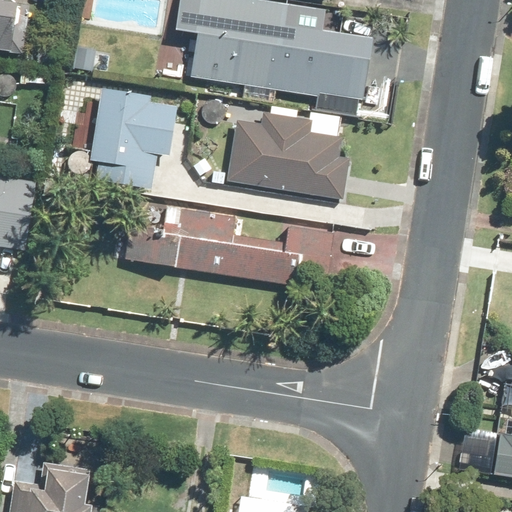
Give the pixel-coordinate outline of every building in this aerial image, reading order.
[(0,0),(0,48),(21,52),(29,3),(6,0),(0,0)] [(370,41),(284,29),(287,6),(242,0),(201,0),(191,82),(318,100),(316,109),(356,114),(358,100),(362,101),(370,41)] [(107,51),(91,51),(90,66),(106,66),(107,51)] [(88,158),(97,159),(94,178),(149,185),(154,151),(167,153),(175,103),(147,99),(148,94),(99,86),(88,158)] [(181,90),(179,107),(193,108),(195,92),(181,90)] [(295,115),(296,110),(269,105),(268,111),(263,110),(261,122),(236,118),(226,179),(340,198),(347,155),(338,153),(340,134),(336,133),(337,126),(311,122),(311,119),(295,115)] [(211,181),(222,183),(224,172),(213,170),(211,181)] [(0,176),(0,244),(22,248),(34,182),(0,176)] [(128,221),(122,257),(290,283),(291,270),(325,275),(333,228),(288,221),(285,239),(233,230),(235,217),(167,206),(163,227),(128,221)] [(511,435),(498,434),(492,471),(511,474),(511,435)] [(16,477),(10,511),(98,511),(101,500),(90,498),(95,468),(46,460),(42,482),(16,477)] [(228,464),(222,497),(236,500),(241,467),(228,464)]
